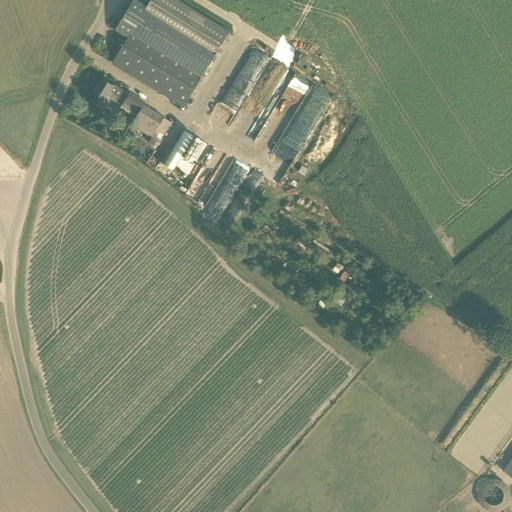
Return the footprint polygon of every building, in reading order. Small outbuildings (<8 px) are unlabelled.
[(229,33),(176,0),(150,0),(146,7),(134,0),(133,0),(115,30),(127,38),(112,63),(183,107),(205,72),(213,58),(229,33)] [(96,95),(92,103),(102,109),(109,112),(119,96),(110,90),(112,86),(101,80),(93,93),(96,95)] [(243,104),(232,125),(248,134),(259,113),(268,117),(271,112),(265,109),(262,114),(243,104)] [(158,143),(171,123),(143,106),(131,126),(158,143)] [(182,155),(175,167),(188,174),(205,143),(199,139),(188,159),(182,155)] [(344,271),(339,279),(344,282),(349,274),(344,271)] [(491,482),(502,492),(507,488),(496,477),(491,482)]
